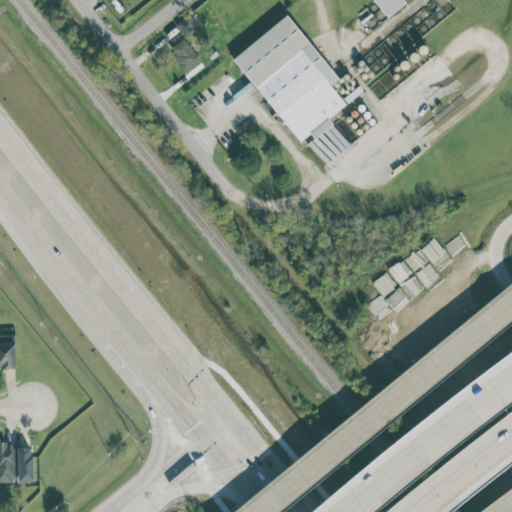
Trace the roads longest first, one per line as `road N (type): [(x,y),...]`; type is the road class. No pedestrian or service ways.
road 1 (primary): [(230,425),(0,127)]
road 2 (primary): [(511,302),(258,511)]
road 3 (residential): [(79,0),(233,199)]
road 4 (motorway): [(511,384),(348,511)]
road 5 (primary): [(16,214),(109,336)]
road 6 (primary): [(156,385),(154,459),(121,511)]
road 7 (primary): [(123,511),(187,488),(246,495)]
road 8 (motorway): [(412,511),(511,431)]
